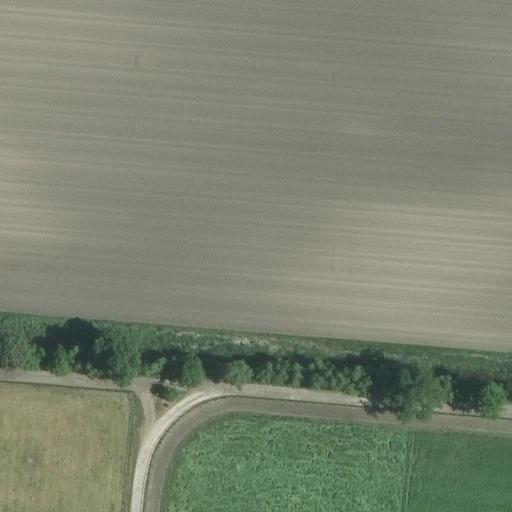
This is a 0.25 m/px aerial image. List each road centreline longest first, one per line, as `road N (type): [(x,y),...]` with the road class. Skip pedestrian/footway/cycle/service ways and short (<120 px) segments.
road 1 (track): [(511,410),(0,366)]
road 2 (track): [(233,386),(187,399),(151,435),(137,511)]
